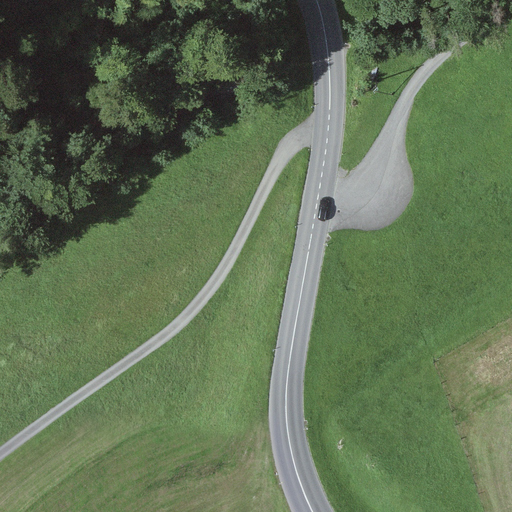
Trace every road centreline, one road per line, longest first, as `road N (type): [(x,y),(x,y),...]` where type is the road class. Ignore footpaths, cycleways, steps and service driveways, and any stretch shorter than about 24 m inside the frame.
road 1 (tertiary): [(312,511),(286,408),(329,130),(329,53),(315,0)]
road 2 (track): [(329,130),(301,142),(272,179),(202,307),(0,458)]
road 3 (track): [(317,203),(357,194),(397,153),(409,103),(465,38),(511,2)]
